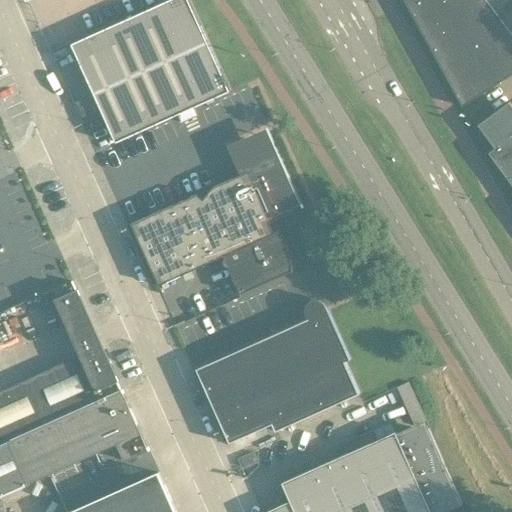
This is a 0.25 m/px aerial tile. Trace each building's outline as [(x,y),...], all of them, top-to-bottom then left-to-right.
[(178,115),(193,108),(230,91),(188,0),(168,0),(72,44),(116,142),(178,115)] [(511,74),(511,35),(486,0),(404,0),(462,106),(511,74)] [(511,104),(510,101),(478,124),(495,147),(489,152),(511,183),(511,104)] [(270,222),(303,207),(301,204),(295,207),(291,187),(284,173),(276,161),(265,149),(252,140),(238,158),(239,159),(239,158),(243,167),(242,167),(243,168),(244,168),(246,172),(213,187),(203,199),(197,194),(131,223),(159,285),(224,256),(225,257),(226,256),(226,255),(241,249),(254,279),(238,287),(241,294),(291,271),(291,272),(293,272),(293,266),(292,261),(291,256),(290,251),(289,246),(287,242),(285,237),(283,232),(281,228),(279,228),(279,229),(274,232),(270,222)] [(72,281),(43,294),(48,304),(57,299),(82,356),(97,388),(117,379),(77,290),(76,290),(72,281)] [(196,369),(201,378),(230,443),(272,424),(276,431),(359,393),(345,361),(350,359),(328,310),(323,302),(319,300),(314,299),(310,301),(306,305),(305,310),(308,319),(196,369)] [(0,444),(12,439),(92,403),(88,392),(97,388),(82,356),(0,392),(0,444)] [(117,379),(97,388),(88,392),(92,403),(121,390),(117,381),(118,380),(117,379)] [(121,390),(92,403),(12,439),(0,444),(0,494),(31,481),(118,442),(127,460),(148,451),(148,450),(149,450),(148,446),(146,447),(122,393),(123,392),(122,389),(121,390)] [(290,500),(264,511),(438,511),(448,507),(450,504),(451,499),(441,466),(430,438),(425,431),(421,429),(417,429),(398,435),(396,431),(366,445),(355,444),(355,449),(282,482),(290,500)] [(64,511),(176,511),(158,472),(157,472),(154,463),(61,505),(64,511)]
